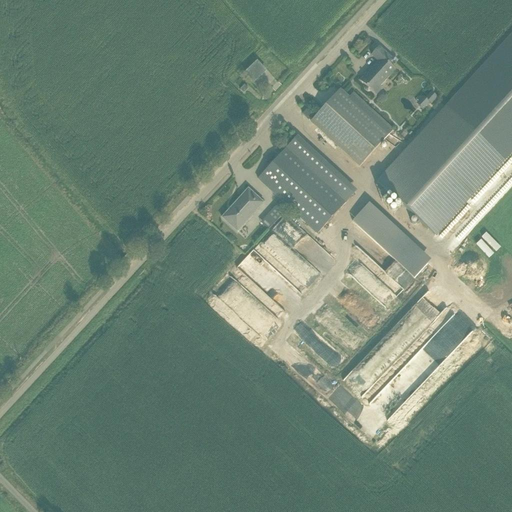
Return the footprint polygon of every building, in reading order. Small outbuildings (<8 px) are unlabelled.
[(374,95),(399,67),(376,47),(368,56),(375,62),(357,81),(374,95)] [(459,102),(402,168),(446,236),(452,232),(472,209),(479,204),(485,197),(486,197),(511,166),(511,49),(507,55),(511,59),(511,62),(507,69),(511,76),(511,106),(503,117),(488,127),(459,102)] [(264,62),(253,74),(269,90),(280,79),(264,62)] [(344,96),(319,125),(367,167),(392,139),(344,96)] [(437,107),(444,102),(440,97),(433,103),(437,107)] [(299,139),(265,178),(328,234),(363,195),(299,139)] [(235,233),(262,203),(246,188),(219,219),(235,233)] [(424,280),(444,259),(383,201),(363,221),(424,280)] [(318,250),(289,224),(279,236),(308,261),(318,250)] [(381,246),(373,256),(406,285),(414,275),(381,246)] [(364,267),(353,279),(387,308),(397,296),(364,267)] [(286,301),(301,285),(292,276),(286,282),(282,278),(273,288),(286,301)] [(355,289),(347,296),(357,307),(365,300),(355,289)] [(431,299),(403,346),(426,360),(437,341),(443,344),(459,317),(451,312),(454,307),(449,304),(447,308),(431,299)] [(347,336),(357,326),(350,319),(340,329),(347,336)]
